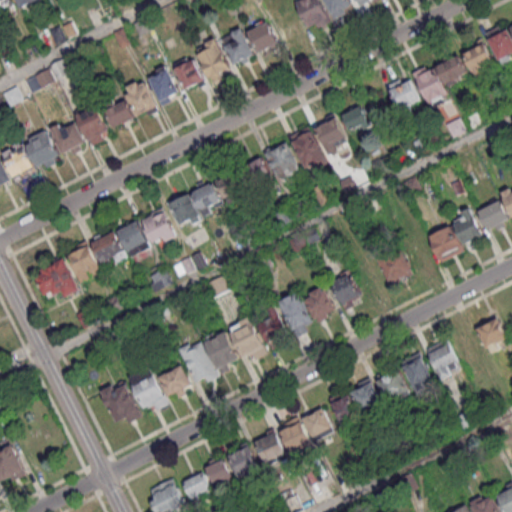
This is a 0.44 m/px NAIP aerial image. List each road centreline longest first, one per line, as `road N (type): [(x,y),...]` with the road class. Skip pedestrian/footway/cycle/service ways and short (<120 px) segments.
road 1 (residential): [(29,511),(511,264)]
road 2 (residential): [(0,238),(463,0)]
road 3 (tertiary): [(0,261),(124,511)]
